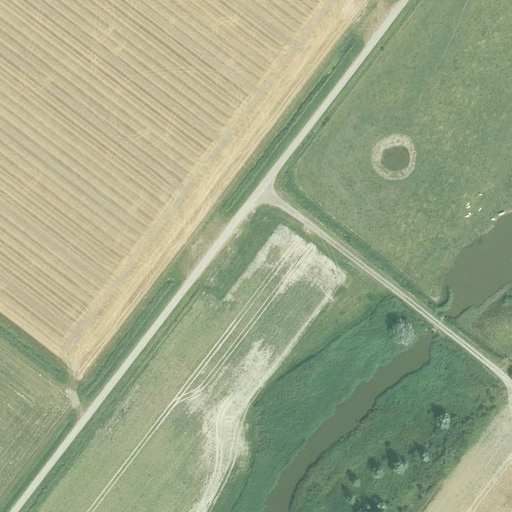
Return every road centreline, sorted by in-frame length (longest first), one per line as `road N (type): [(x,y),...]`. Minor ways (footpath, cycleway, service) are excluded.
road 1 (unclassified): [(13,511),(403,0)]
road 2 (track): [(511,382),(261,187)]
